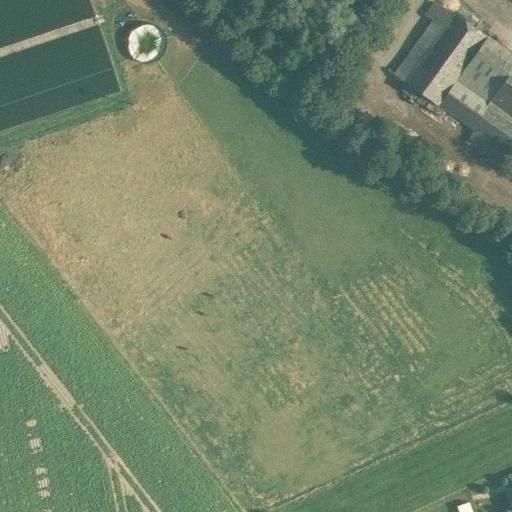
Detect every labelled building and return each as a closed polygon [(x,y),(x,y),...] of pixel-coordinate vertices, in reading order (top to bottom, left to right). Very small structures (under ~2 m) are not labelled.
[(372,0),(344,0),(333,16),(351,30),(372,0)] [(434,2),(387,69),(394,74),(386,86),(427,115),(436,103),(437,104),(486,36),(453,12),(434,2)] [(162,30),(149,22),(133,26),(125,40),(129,55),(143,63),(158,59),(166,46),(162,30)] [(511,67),(511,54),(486,36),(437,104),(470,126),(511,67)] [(511,67),(470,126),(511,155),(511,67)] [(437,104),(436,103),(427,115),(503,169),(511,157),(511,155),(470,126),(437,104)]
